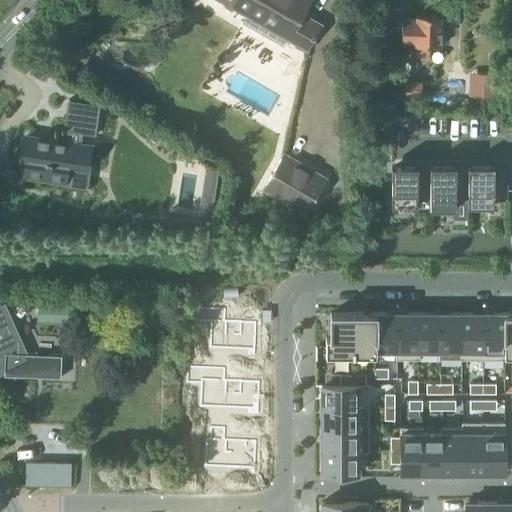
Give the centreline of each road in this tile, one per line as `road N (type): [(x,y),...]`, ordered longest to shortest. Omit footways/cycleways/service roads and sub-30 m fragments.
road 1 (residential): [(280,505),(283,283),(511,282)]
road 2 (residential): [(280,505),(34,511)]
